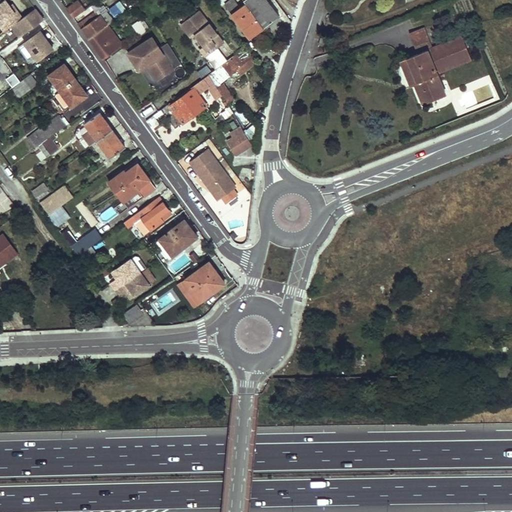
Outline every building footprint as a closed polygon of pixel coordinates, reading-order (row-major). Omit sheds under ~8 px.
[(6,0),(0,0),(0,24),(16,13),(6,0)] [(118,0),(107,10),(115,18),(125,9),(118,0)] [(264,28),(243,0),(231,0),(225,5),(248,36),(253,32),(254,35),(264,28)] [(243,0),(264,28),(279,17),(265,0),(243,0)] [(73,18),(84,10),(78,1),(66,9),(73,18)] [(98,10),(106,23),(112,19),(104,6),(98,10)] [(0,31),(0,43),(2,46),(16,37),(33,25),(43,19),(35,8),(0,31)] [(88,39),(106,26),(96,11),(77,24),(88,39)] [(201,12),(182,26),(193,39),(197,36),(205,48),(203,49),(209,56),(207,58),(217,71),(218,71),(229,62),(219,49),(225,45),(201,12)] [(133,23),(140,33),(146,29),(139,19),(133,23)] [(32,55),(34,59),(49,49),(33,25),(16,37),(20,44),(17,47),(25,60),(32,55)] [(88,39),(103,60),(123,46),(106,26),(88,39)] [(416,82),(425,104),(447,95),(438,73),(473,58),(462,33),(433,46),(425,28),(415,33),(424,52),(408,58),(418,81),(416,82)] [(197,36),(193,39),(207,58),(209,56),(203,49),(205,48),(197,36)] [(151,37),(128,53),(139,70),(147,64),(157,78),(181,62),(166,42),(158,47),(151,37)] [(235,58),(225,45),(219,49),(229,62),(232,60),(235,58)] [(238,68),(240,70),(255,60),(247,49),(235,58),(232,60),(238,68)] [(408,58),(402,61),(412,84),(416,82),(418,81),(408,58)] [(229,62),(218,71),(224,79),(238,68),(232,60),(229,62)] [(48,76),(58,91),(74,80),(62,65),(48,76)] [(224,79),(218,71),(217,71),(209,77),(216,89),(226,82),(224,79)] [(8,86),(15,96),(32,84),(26,74),(8,86)] [(68,104),(70,106),(85,95),(74,80),(58,91),(68,104)] [(226,82),(216,89),(223,100),(233,92),(226,82)] [(170,107),(182,124),(206,108),(197,96),(208,89),(204,84),(194,91),(170,107)] [(58,91),(53,95),(63,108),(68,104),(58,91)] [(224,119),(233,113),(228,106),(220,112),(224,119)] [(83,138),(89,146),(96,142),(111,130),(99,113),(83,123),(90,133),(83,138)] [(40,128),(45,136),(51,133),(65,124),(59,115),(40,128)] [(156,116),(150,120),(155,127),(161,122),(156,116)] [(31,134),(36,142),(45,136),(40,128),(31,134)] [(87,129),(80,134),(83,138),(90,133),(87,129)] [(96,142),(108,159),(123,148),(111,130),(96,142)] [(235,142),(229,146),(237,159),(253,150),(242,132),(232,138),(235,142)] [(45,136),(36,142),(34,144),(40,153),(43,151),(45,154),(56,147),(50,138),(53,136),(51,133),(45,136)] [(69,142),(77,154),(84,149),(76,138),(69,142)] [(216,202),(237,187),(207,147),(187,162),(216,202)] [(108,181),(121,200),(137,188),(136,187),(147,179),(136,164),(124,172),(123,170),(108,181)] [(28,188),(32,192),(44,184),(41,179),(28,188)] [(36,198),(46,210),(59,201),(71,193),(63,180),(36,198)] [(139,216),(148,228),(170,212),(157,196),(131,213),(122,220),(126,226),(132,221),(139,216)] [(46,210),(51,217),(63,209),(59,201),(46,210)] [(82,201),(76,205),(84,218),(90,214),(82,201)] [(112,205),(98,213),(104,222),(117,214),(112,205)] [(139,216),(132,221),(141,233),(148,228),(139,216)] [(159,240),(172,256),(197,237),(184,221),(159,240)] [(0,234),(0,264),(5,261),(7,263),(19,253),(3,233),(0,234)] [(69,244),(75,251),(78,249),(87,243),(81,236),(69,244)] [(79,258),(84,264),(97,255),(93,249),(83,255),(78,249),(75,251),(79,258)] [(190,255),(194,262),(199,259),(195,252),(190,255)] [(108,280),(113,287),(138,269),(129,256),(110,269),(112,273),(114,271),(116,274),(114,275),(108,280)] [(187,280),(202,300),(224,283),(209,263),(187,280)] [(113,287),(118,293),(124,289),(126,288),(128,291),(126,292),(128,295),(147,282),(138,269),(113,287)] [(187,280),(179,286),(194,306),(202,300),(187,280)] [(137,304),(123,314),(131,325),(153,325),(153,321),(144,307),(141,309),(137,304)]
